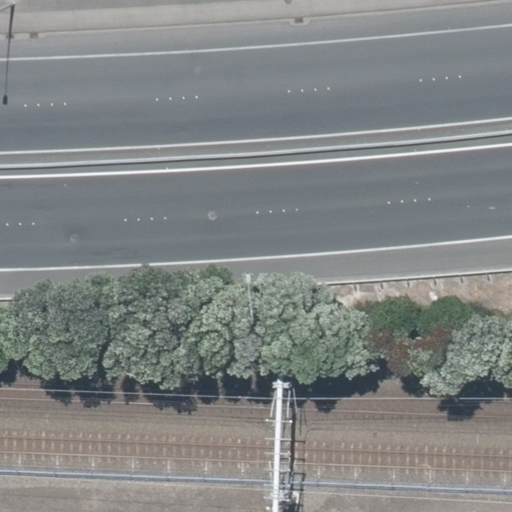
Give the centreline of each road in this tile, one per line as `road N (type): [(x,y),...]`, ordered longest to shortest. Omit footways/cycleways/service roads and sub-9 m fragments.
road 1 (trunk): [(511,191),(0,222)]
road 2 (trunk): [(0,102),(511,73)]
